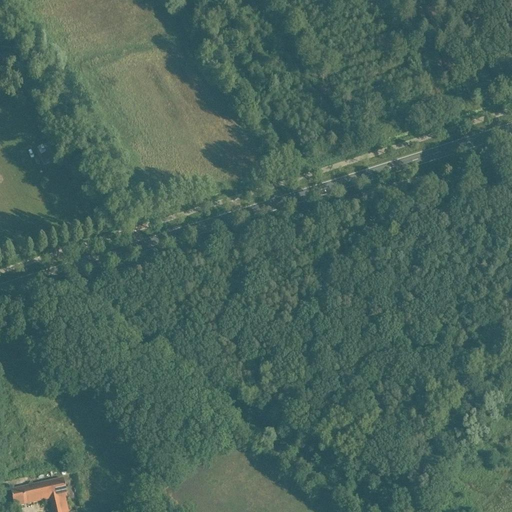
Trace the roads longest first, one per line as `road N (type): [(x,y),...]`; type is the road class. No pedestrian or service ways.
road 1 (secondary): [(0,291),(511,127)]
road 2 (track): [(0,5),(148,263)]
